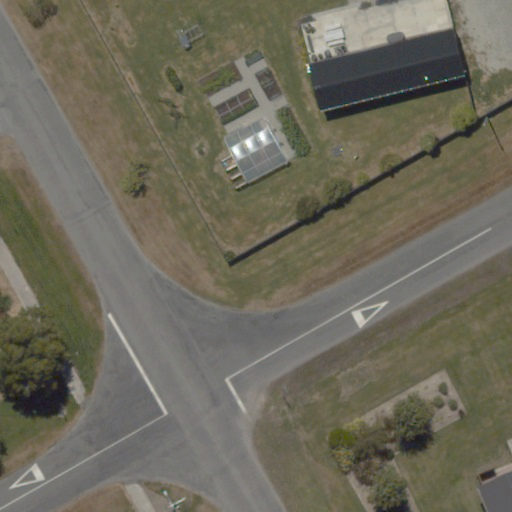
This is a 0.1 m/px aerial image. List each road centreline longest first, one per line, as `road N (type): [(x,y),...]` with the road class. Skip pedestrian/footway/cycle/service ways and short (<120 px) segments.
road 1 (residential): [(0,54),(194,398)]
road 2 (residential): [(511,218),(194,398)]
road 3 (residential): [(194,398),(0,508)]
road 4 (residential): [(194,398),(258,511)]
